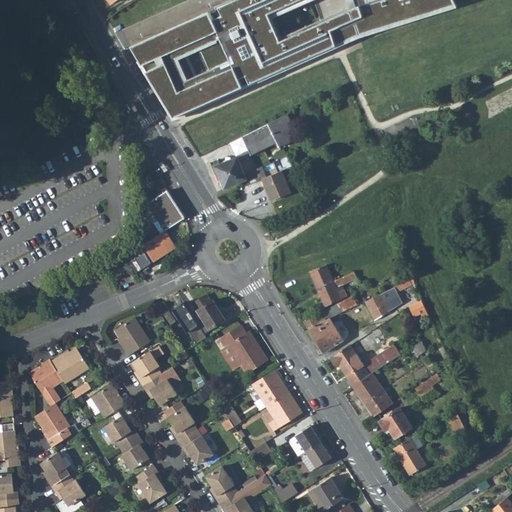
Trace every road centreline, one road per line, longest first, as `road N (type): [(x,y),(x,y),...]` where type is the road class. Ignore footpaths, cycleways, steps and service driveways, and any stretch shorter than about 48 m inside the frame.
road 1 (residential): [(243,268),(402,511)]
road 2 (residential): [(209,511),(96,333),(96,312)]
road 3 (residential): [(106,43),(219,228)]
road 4 (residential): [(19,343),(39,511)]
road 5 (residential): [(210,262),(96,312)]
